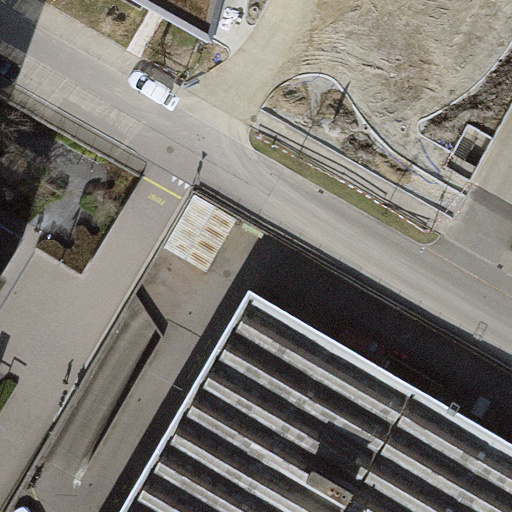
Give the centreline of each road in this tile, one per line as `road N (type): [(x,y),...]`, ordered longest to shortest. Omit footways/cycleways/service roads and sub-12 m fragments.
road 1 (residential): [(0,39),(511,332)]
road 2 (unknown): [(186,144),(439,14)]
